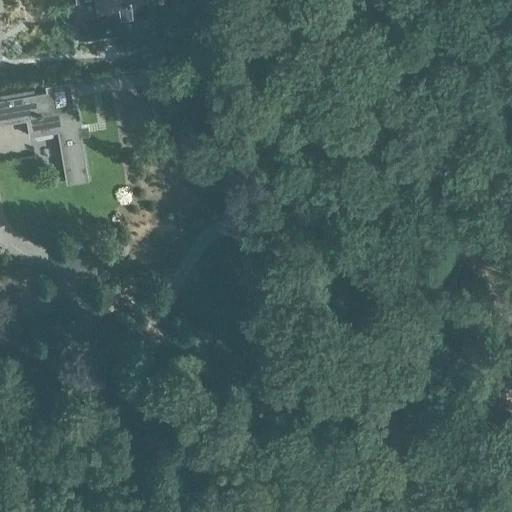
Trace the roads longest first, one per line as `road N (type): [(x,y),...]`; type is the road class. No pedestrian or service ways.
road 1 (unclassified): [(0,405),(119,348),(179,261),(249,198)]
road 2 (track): [(300,511),(249,198)]
road 3 (residential): [(249,198),(216,0)]
